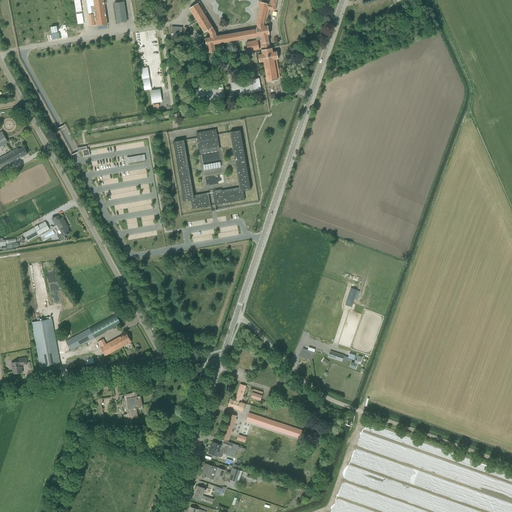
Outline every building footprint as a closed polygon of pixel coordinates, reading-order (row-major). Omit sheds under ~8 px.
[(97,25),(97,26),(107,24),(103,0),(93,0),(94,6),(91,6),(91,10),(92,12),(92,13),(92,14),(89,15),(90,26),(97,25)] [(248,51),(259,49),(258,41),(260,40),(262,50),(270,48),(269,42),(269,41),(268,38),(268,35),(270,35),(269,33),(268,31),(267,31),(267,30),(268,29),(267,27),(268,27),(268,26),(266,26),(266,24),(269,10),(275,11),(277,1),(277,0),(258,0),(258,4),(261,4),(257,23),(257,28),(256,28),(257,29),(241,32),(241,31),(231,33),(231,34),(216,36),(215,32),(204,14),(206,12),(200,2),(189,9),(204,33),(208,30),(210,34),(210,37),(205,38),(206,46),(208,46),(209,53),(216,52),(214,44),(233,41),(233,42),(243,41),(242,39),(255,37),(256,41),(246,42),(248,51)] [(117,23),(127,21),(124,2),(114,3),(117,23)] [(272,48),(270,48),(262,50),(262,52),(262,54),(258,55),(259,62),(264,62),(266,78),(267,81),(277,80),(277,78),(280,78),(277,59),(278,59),(277,52),(273,52),(272,48)] [(140,68),(143,90),(150,89),(147,67),(140,68)] [(259,78),(231,83),(233,90),(242,89),(243,93),(241,94),(261,91),(261,90),(260,90),(259,86),(260,85),(259,78)] [(223,90),(223,85),(196,89),(197,96),(209,94),(210,99),(208,99),(208,100),(225,97),(225,96),(223,97),(222,90),(223,90)] [(150,91),(152,104),(162,102),(160,89),(150,91)] [(217,134),(216,129),(196,133),(199,153),(220,150),(217,134)] [(251,190),(240,130),(230,132),(235,161),(239,188),(221,191),(220,190),(215,191),(215,192),(213,192),(215,205),(230,203),(245,200),(243,191),(251,190)] [(0,147),(8,143),(2,131),(0,132),(0,147)] [(173,142),(184,202),(191,200),(193,209),(210,206),(208,193),(193,195),(184,140),(173,142)] [(0,168),(28,154),(24,147),(19,150),(18,148),(0,157),(0,168)] [(87,147),(78,148),(78,151),(83,150),(84,156),(90,155),(89,149),(87,149),(87,147)] [(144,154),(127,157),(128,163),(145,160),(144,154)] [(219,154),(201,156),(203,170),(220,168),(219,154)] [(64,236),(70,233),(67,227),(68,227),(62,217),(60,219),(58,215),(52,219),(55,226),(57,225),(62,233),(57,235),(60,241),(65,239),(64,236)] [(24,233),(28,241),(49,229),(45,222),(24,233)] [(57,274),(46,276),(51,306),(63,304),(57,274)] [(351,307),(354,299),(357,300),(360,291),(351,288),(345,305),(351,307)] [(121,324),(116,314),(76,336),(66,341),(71,351),(95,338),(121,324)] [(40,367),(60,364),(54,332),(52,319),(49,319),(46,320),(40,321),(39,318),(37,318),(37,321),(32,322),(40,367)] [(97,342),(105,356),(126,345),(129,344),(129,343),(131,342),(126,333),(106,344),(103,339),(97,342)] [(300,356),(312,360),(314,352),(303,349),(300,356)] [(348,358),(348,357),(330,351),(328,357),(342,362),(346,363),(348,358)] [(22,372),(21,365),(28,364),(26,357),(18,359),(19,361),(12,362),(14,374),(22,372)] [(242,411),(245,404),(241,402),(246,386),(240,384),(235,400),(230,399),(228,407),(242,411)] [(251,397),(260,400),(263,392),(254,389),(251,397)] [(143,406),(141,396),(137,396),(137,392),(128,394),(128,395),(126,395),(126,394),(119,395),(120,400),(124,399),(127,414),(123,415),(124,420),(125,428),(133,426),(132,419),(138,417),(136,407),(143,406)] [(304,431),(249,413),(246,421),(301,439),(304,431)] [(236,416),(231,414),(223,439),(228,441),(236,416)] [(227,454),(227,453),(235,456),(239,446),(225,441),(223,445),(212,442),(211,446),(212,446),(210,453),(209,453),(222,457),(223,453),(227,454)] [(216,474),(223,477),(225,470),(205,463),(204,468),(205,468),(202,475),(210,478),(209,479),(213,480),(214,479),(216,474)] [(239,481),(242,471),(239,470),(236,469),(232,467),(228,479),(237,482),(237,480),(239,481)] [(253,481),(255,482),(257,478),(254,478),(255,476),(249,473),(248,475),(247,474),(246,479),(253,481)] [(205,502),(212,504),(213,499),(206,497),(202,496),(205,489),(197,486),(194,498),(197,499),(196,500),(197,501),(199,502),(200,501),(201,500),(205,501),(205,502)]
